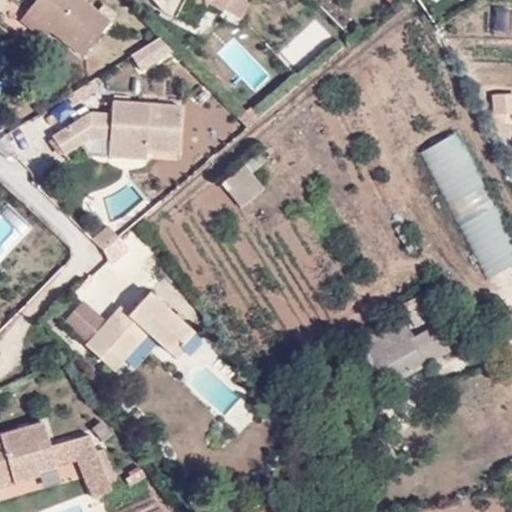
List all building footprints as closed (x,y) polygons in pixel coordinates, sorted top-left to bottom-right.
[(36,0),(27,12),(50,30),(82,56),(110,21),(83,0),(36,0)] [(43,40),(50,30),(27,12),(20,21),(43,40)] [(160,38),(131,56),(140,70),(171,51),(160,38)] [(472,49),(471,41),(453,44),(455,52),(472,49)] [(136,72),(132,64),(119,70),(123,79),(136,72)] [(99,88),(93,80),(67,96),(73,104),(99,88)] [(511,118),(511,99),(494,100),(495,119),(511,118)] [(143,158),(143,147),(178,150),(181,105),(111,101),(111,114),(88,112),(52,135),(63,150),(85,137),(108,138),(107,154),(143,158)] [(511,264),(511,245),(455,140),(420,159),(486,279),(511,264)] [(143,158),(177,160),(178,150),(143,147),(143,158)] [(244,210),(263,193),(244,171),(225,188),(244,210)] [(0,263),(36,222),(10,200),(0,212),(0,263)] [(108,227),(94,239),(104,251),(119,239),(108,227)] [(126,249),(119,240),(105,252),(112,261),(126,249)] [(83,305),(65,326),(86,345),(100,358),(107,350),(122,364),(142,340),(148,334),(163,347),(173,356),(194,332),(149,292),(128,316),(121,323),(112,316),(104,325),(83,305)] [(432,323),(419,299),(402,308),(415,332),(432,323)] [(128,316),(119,308),(112,316),(121,323),(128,316)] [(402,319),(359,341),(373,370),(384,390),(428,368),(413,341),(402,319)] [(448,356),(433,330),(413,341),(428,368),(448,356)] [(142,340),(157,354),(163,347),(148,334),(142,340)] [(100,358),(115,371),(122,364),(107,350),(100,358)] [(356,380),(368,400),(384,390),(373,370),(356,380)] [(41,469),(58,464),(53,444),(47,423),(0,435),(0,486),(42,475),(41,469)] [(117,486),(89,433),(53,444),(58,464),(77,459),(96,495),(117,486)] [(391,448),(381,433),(368,440),(377,457),(391,448)] [(135,482),(146,475),(139,465),(128,472),(135,482)]
